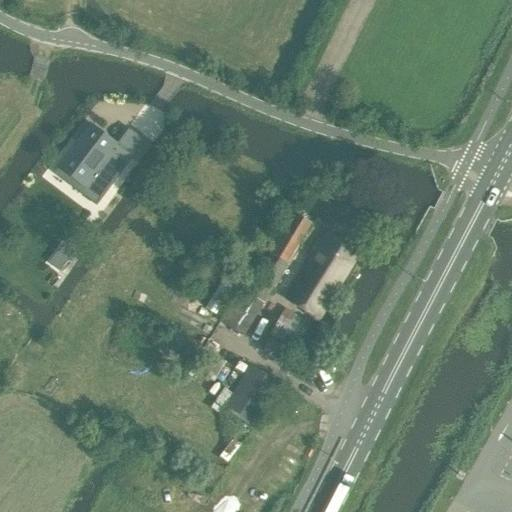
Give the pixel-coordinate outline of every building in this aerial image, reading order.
[(57,169),(53,175),(56,177),(61,170),(62,169),(83,185),(101,199),(131,160),(115,148),(117,145),(116,144),(115,145),(90,125),(91,125),(90,123),(55,168),(57,169)] [(247,293),(264,303),(310,223),(295,214),(294,214),(288,223),(247,293)] [(319,319),(359,252),(327,233),(286,300),(319,319)] [(48,263),(59,272),(73,253),(62,244),(48,263)] [(242,337),(263,304),(238,289),(217,322),(242,337)] [(222,409),(252,427),(279,384),(250,366),(222,409)]
